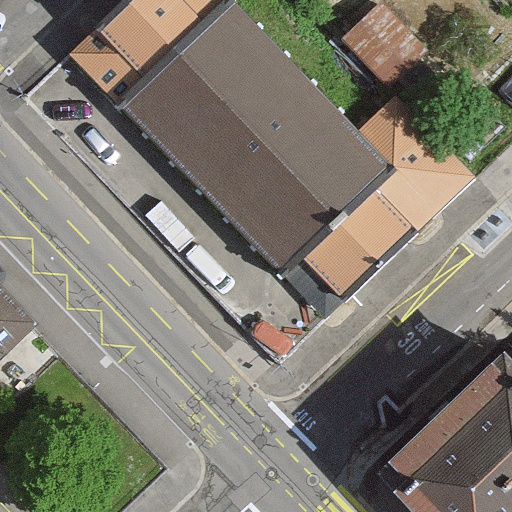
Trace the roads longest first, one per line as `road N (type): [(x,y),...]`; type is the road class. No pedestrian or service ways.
road 1 (tertiary): [(270,474),(0,183)]
road 2 (unclassified): [(270,474),(511,244)]
